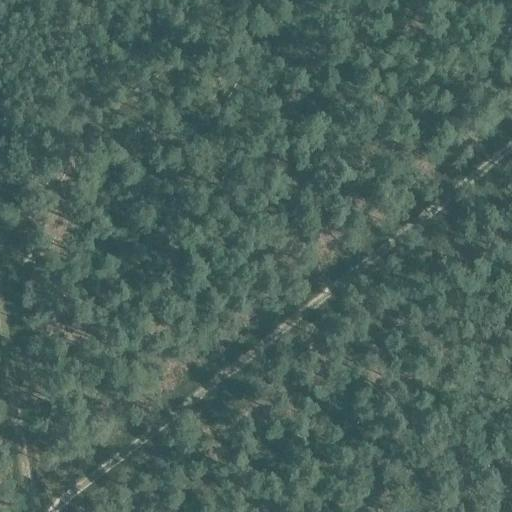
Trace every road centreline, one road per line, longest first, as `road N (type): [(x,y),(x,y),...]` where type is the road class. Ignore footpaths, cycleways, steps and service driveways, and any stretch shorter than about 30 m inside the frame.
road 1 (track): [(50,511),(511,148)]
road 2 (track): [(0,276),(33,511)]
